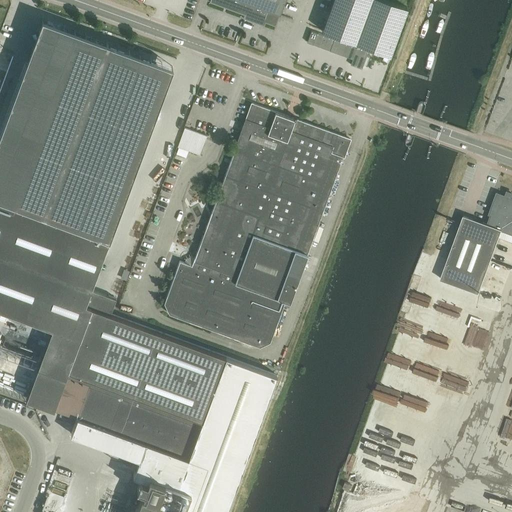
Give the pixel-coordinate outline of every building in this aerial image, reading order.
[(209,0),(209,2),(248,16),(253,18),(252,22),(264,26),(265,22),(275,26),(284,0),(209,0)] [(311,31),(307,42),(351,59),(349,64),(361,68),(368,51),(361,49),(363,45),(390,55),(407,7),(386,0),(332,0),(321,30),(358,43),(356,47),(311,31)] [(147,113),(22,67),(0,128),(0,310),(79,339),(67,370),(67,371),(53,408),(77,417),(71,434),(139,459),(133,476),(139,478),(135,490),(142,492),(134,511),(225,511),(276,375),(225,356),(110,314),(115,298),(90,289),(108,241),(101,238),(147,113)] [(293,119),(251,103),(234,149),(233,149),(234,150),(225,175),(223,174),(223,175),(224,175),(215,200),(214,200),(215,201),(194,258),(191,256),(185,259),(184,262),(179,261),(163,303),(168,314),(259,347),(269,342),(283,306),(288,308),(290,302),(289,301),(342,157),(343,157),(349,139),(295,119),(296,117),(294,117),(293,119)] [(203,155),(210,136),(186,128),(177,154),(188,157),(191,151),(203,155)] [(511,198),(496,193),(493,201),(489,214),(490,215),(487,224),(483,222),(483,223),(463,215),(439,279),(478,293),(500,230),(511,234),(511,198)] [(423,319),(441,326),(447,310),(428,303),(423,319)] [(495,511),(498,506),(420,478),(414,496),(413,496),(406,511),(495,511)]
